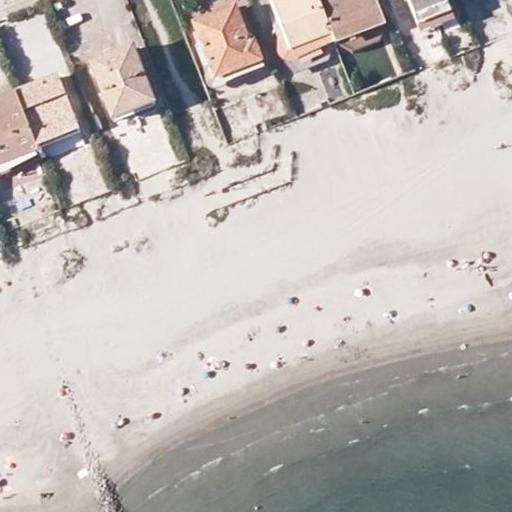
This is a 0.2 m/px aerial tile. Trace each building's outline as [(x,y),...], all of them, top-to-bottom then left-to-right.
[(336,38),(320,0),(273,0),(295,54),(336,38)] [(339,47),(340,49),(383,32),(370,0),(320,0),(336,38),(339,47)] [(410,0),(423,32),(456,20),(448,0),(410,0)] [(199,29),(221,86),(267,68),(258,43),(253,45),(240,13),(199,29)] [(336,38),(295,54),(298,62),(339,47),(336,38)] [(92,66),(114,124),(157,108),(134,50),(92,66)] [(17,94),(38,148),(80,132),(59,78),(17,94)] [(38,148),(17,94),(0,100),(0,167),(40,153),(38,148)]
